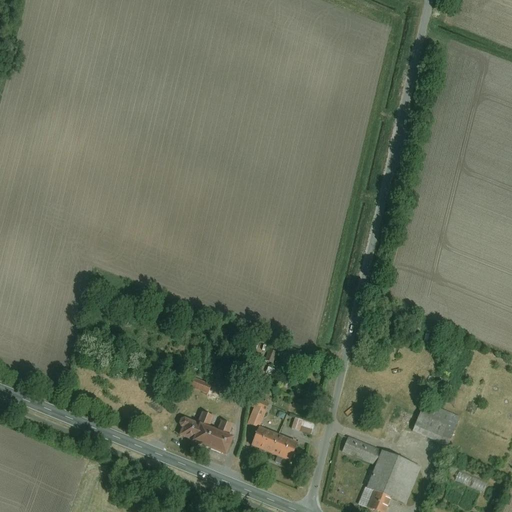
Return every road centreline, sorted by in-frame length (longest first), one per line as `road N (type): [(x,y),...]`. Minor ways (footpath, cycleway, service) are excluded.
road 1 (unclassified): [(310,511),(429,0)]
road 2 (secondary): [(296,511),(0,391)]
